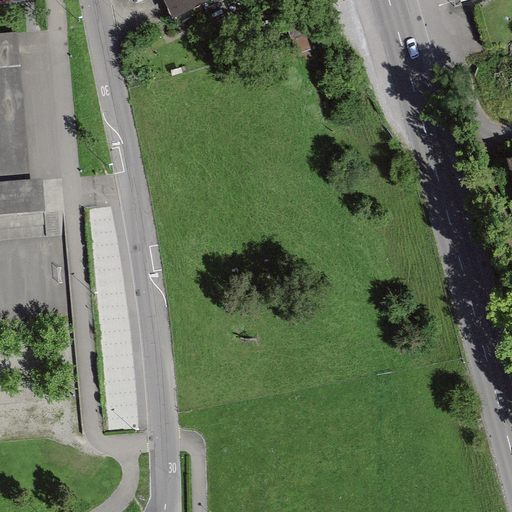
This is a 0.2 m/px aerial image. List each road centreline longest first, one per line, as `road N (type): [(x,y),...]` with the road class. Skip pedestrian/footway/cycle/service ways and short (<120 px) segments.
road 1 (residential): [(94,0),(158,335),(170,511)]
road 2 (primary): [(390,0),(511,448)]
